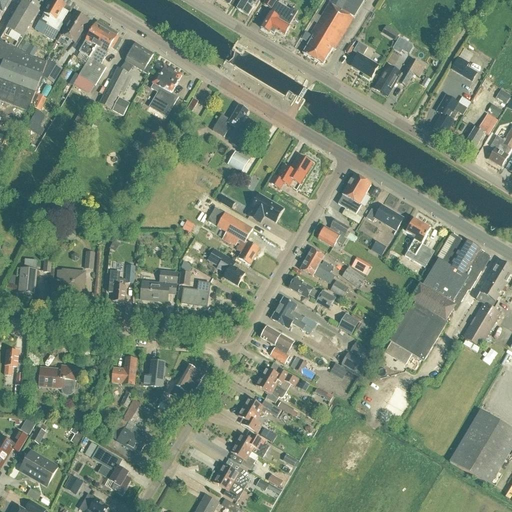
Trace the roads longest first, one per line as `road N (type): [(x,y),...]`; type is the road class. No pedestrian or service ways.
road 1 (residential): [(511,191),(189,0)]
road 2 (secondary): [(350,159),(87,0)]
road 3 (residential): [(235,347),(0,323)]
road 4 (residential): [(235,347),(350,159)]
road 5 (residential): [(142,511),(235,347)]
road 6 (secondary): [(511,255),(350,159)]
road 7 (unknown): [(494,245),(425,367)]
